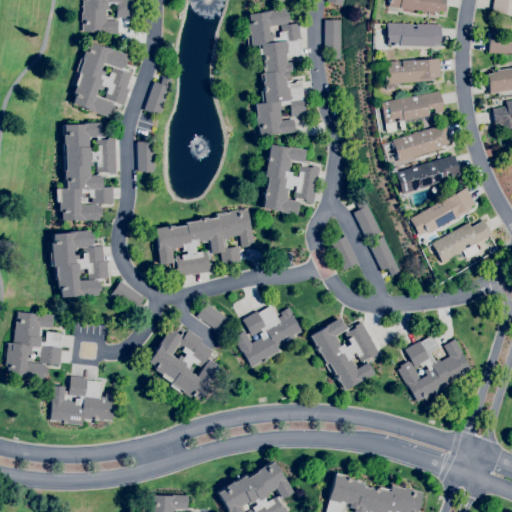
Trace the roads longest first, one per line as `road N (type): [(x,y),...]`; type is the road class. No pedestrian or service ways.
road 1 (tertiary): [(481,454),(397,427),(307,413),(251,416),(112,452),(73,456),(0,445)]
road 2 (residential): [(320,0),(314,43),(335,144),(327,201),(311,230),(321,268),(352,300),(381,304),(443,297),(502,273)]
road 3 (tertiary): [(0,473),(117,477),(255,441),(391,449)]
road 4 (residential): [(160,300),(130,271),(126,223),(130,132),(154,61),(157,0)]
road 5 (residential): [(89,353),(114,352),(139,337),(160,300),(321,268)]
road 6 (residential): [(511,293),(442,511)]
road 7 (residential): [(474,0),(469,94),(485,162),(511,220)]
road 8 (residential): [(473,478),(511,348)]
